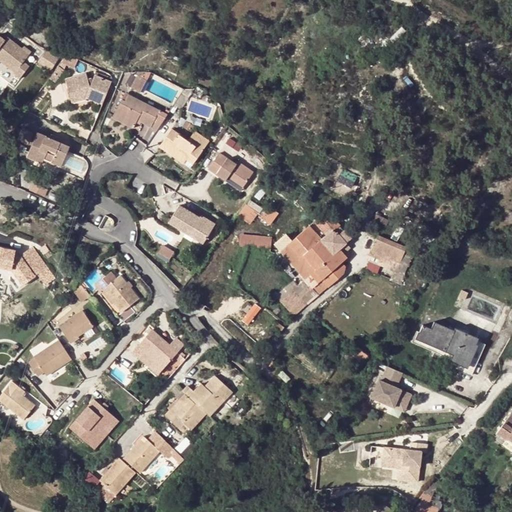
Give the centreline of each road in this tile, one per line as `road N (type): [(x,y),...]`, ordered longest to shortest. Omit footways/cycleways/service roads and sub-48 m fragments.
road 1 (residential): [(167,292),(56,419)]
road 2 (track): [(308,511),(301,422),(263,370)]
road 3 (residential): [(162,183),(121,166),(94,182),(96,199),(126,225),(120,245)]
road 4 (residential): [(167,292),(205,344),(148,409)]
road 5 (residential): [(120,245),(0,191)]
